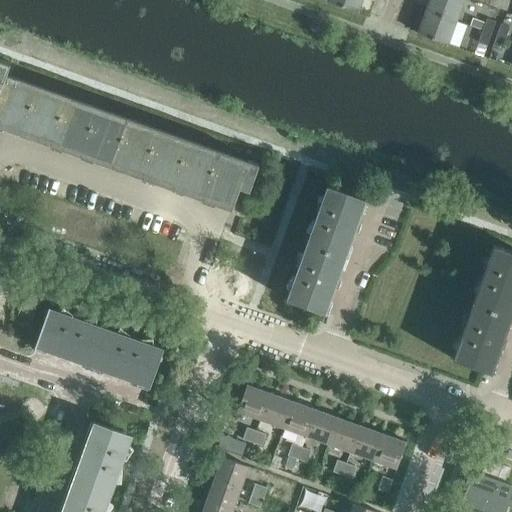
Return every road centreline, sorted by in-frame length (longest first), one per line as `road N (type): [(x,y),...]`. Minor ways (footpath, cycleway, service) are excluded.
road 1 (residential): [(184,305),(213,227),(0,152)]
road 2 (residential): [(157,511),(226,320)]
road 3 (residential): [(184,305),(0,239)]
road 4 (residential): [(330,357),(389,191)]
road 5 (residential): [(130,407),(0,361)]
road 6 (residential): [(455,402),(330,357)]
